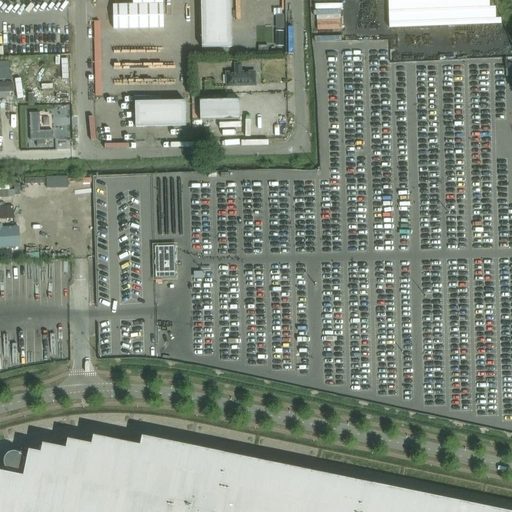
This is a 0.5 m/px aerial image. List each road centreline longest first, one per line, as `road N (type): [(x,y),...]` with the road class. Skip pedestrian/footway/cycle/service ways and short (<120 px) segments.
road 1 (tertiary): [(511,467),(155,393),(83,393),(0,407)]
road 2 (unclassified): [(83,155),(301,149),(300,0)]
road 3 (unclassified): [(83,155),(79,0)]
